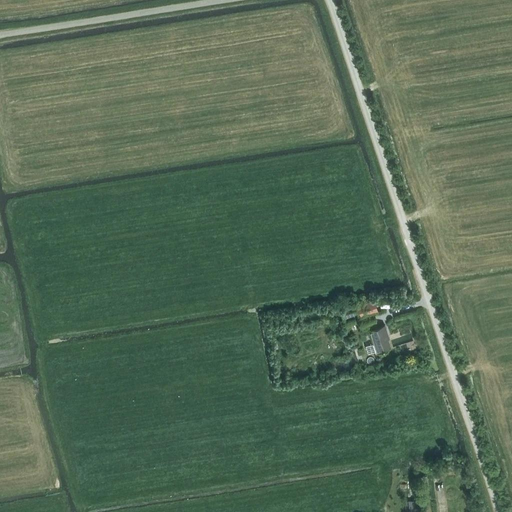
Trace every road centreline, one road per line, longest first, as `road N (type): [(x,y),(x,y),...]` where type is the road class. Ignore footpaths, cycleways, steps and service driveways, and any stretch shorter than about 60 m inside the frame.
road 1 (unclassified): [(498,511),(330,0)]
road 2 (unclassified): [(0,34),(227,0)]
